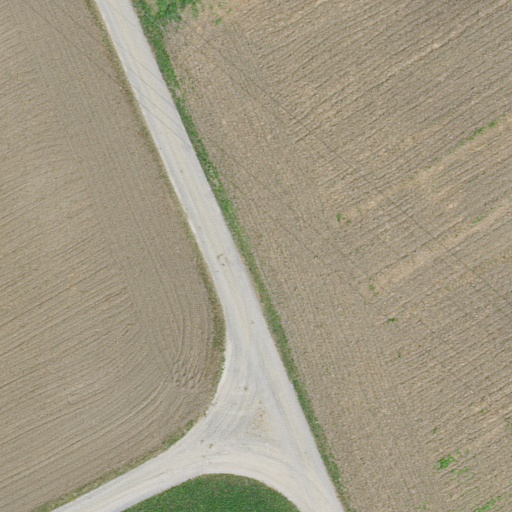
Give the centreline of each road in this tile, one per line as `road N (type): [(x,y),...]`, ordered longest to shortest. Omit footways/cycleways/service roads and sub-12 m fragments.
road 1 (track): [(105,0),(316,511)]
road 2 (track): [(269,399),(50,511)]
